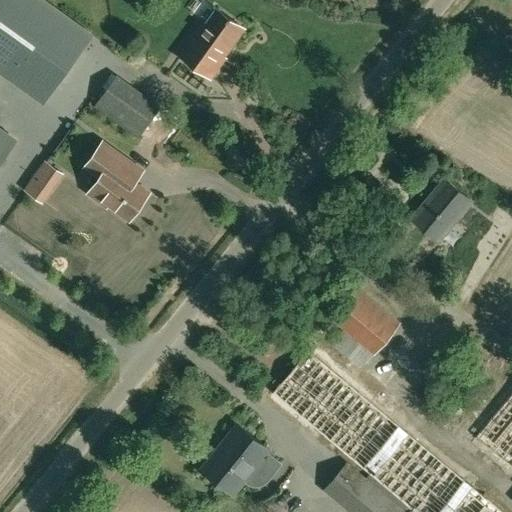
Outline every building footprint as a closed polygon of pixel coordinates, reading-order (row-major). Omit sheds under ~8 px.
[(93,34),(46,0),(0,0),(0,73),(43,104),(93,34)] [(223,57),(243,29),(215,8),(180,56),(211,78),(211,77),(207,74),(221,55),(223,57)] [(461,38),(457,43),(464,49),(468,43),(461,38)] [(116,78),(96,107),(139,138),(160,108),(116,78)] [(0,129),(0,162),(16,141),(0,129)] [(107,208),(109,204),(130,219),(149,193),(134,183),(144,169),(103,139),(82,167),(97,178),(86,193),(107,208)] [(57,162),(36,192),(53,203),(73,173),(57,162)] [(439,241),(472,200),(445,178),(412,218),(439,241)] [(361,371),(364,367),(374,355),(401,322),(360,288),(333,320),(344,329),(330,346),(361,371)] [(232,492),(268,449),(238,425),(224,442),(229,445),(207,472),(232,492)] [(511,460),(511,433),(499,449),(511,460)] [(410,509),(347,459),(322,492),(346,511),(411,511),(412,511),(410,509)]
